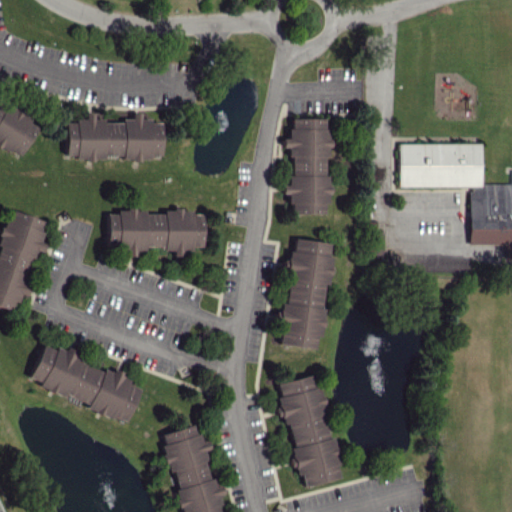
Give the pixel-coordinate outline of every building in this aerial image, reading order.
[(0,148),(17,158),(34,127),(17,109),(4,102),(3,104),(0,101),(0,148)] [(158,156),(157,120),(138,120),(138,113),(129,113),(130,118),(120,118),(120,122),(101,122),(101,118),(91,118),(91,112),(83,112),(83,119),(60,120),(61,155),(74,154),(74,159),(158,156)] [(320,214),(320,203),(325,203),(325,175),(321,175),(321,156),(325,156),(326,129),(321,129),(321,118),(287,118),(287,138),(279,138),(279,146),(285,146),(284,156),(287,156),(287,184),(279,184),(279,193),(286,193),(286,213),(320,214)] [(466,186),(466,240),(468,244),(503,244),(503,254),(511,249),(511,170),(508,170),(508,184),(478,184),(478,143),(395,143),(395,186),(466,186)] [(104,212),(104,247),(124,247),(123,255),(133,255),(133,249),(142,249),(142,246),(161,246),(161,250),(171,250),(170,256),(179,256),(179,248),(199,248),(199,213),(189,213),(189,209),(161,209),(161,213),(142,213),(142,209),(115,208),(115,212),(104,212)] [(43,221),(6,209),(0,227),(0,306),(11,310),(17,292),(19,293),(34,249),(39,251),(42,243),(37,241),(43,221)] [(380,232),(368,232),(368,254),(379,255),(380,232)] [(312,347),(313,336),(318,337),(320,284),(325,284),(327,241),(286,239),(283,302),(276,302),(274,345),(312,347)] [(122,422),(137,388),(126,383),(128,379),(102,368),(102,369),(53,347),(52,349),(40,344),(24,379),(122,422)] [(274,383),(278,397),(273,398),(279,424),(285,423),(291,447),(286,448),(292,474),(299,473),(302,486),(338,477),(313,373),(274,383)] [(158,432),(175,499),(177,499),(180,511),(219,511),(215,495),(221,493),(219,484),(210,487),(204,460),(205,460),(202,450),(207,448),(205,440),(199,441),(197,432),(193,433),(191,424),(158,432)]
